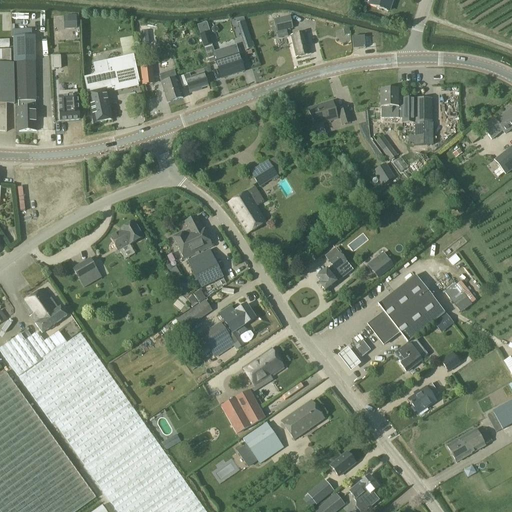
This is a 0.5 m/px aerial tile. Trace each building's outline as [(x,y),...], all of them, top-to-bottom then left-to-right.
[(391,13),(392,10),(390,10),(393,0),(367,0),(366,4),(391,13)] [(76,17),(63,17),(64,30),(76,29),(76,17)] [(292,29),(289,17),(274,20),(277,33),(292,29)] [(197,28),(199,36),(203,49),(213,45),(209,34),(211,33),(208,25),(197,28)] [(147,32),(140,33),(141,45),(148,44),(147,32)] [(291,35),(296,57),(310,53),(305,32),(291,35)] [(241,38),(243,44),(251,42),(249,35),(241,38)] [(18,103),(18,108),(18,132),(35,132),(35,102),(36,102),(35,63),(35,37),(13,38),(14,64),(16,63),(17,103),(18,103)] [(364,37),(352,37),(353,50),(365,49),(364,37)] [(83,79),(86,95),(93,125),(112,120),(105,91),(113,89),(114,93),(138,88),(137,83),(139,83),(133,57),(136,56),(132,38),(120,40),(123,58),(105,62),(108,73),(83,79)] [(0,131),(6,132),(8,104),(14,105),(12,65),(10,65),(10,51),(1,51),(0,50),(0,131)] [(212,56),(214,61),(214,62),(219,76),(226,73),(227,76),(243,70),(237,54),(221,59),(220,54),(212,56)] [(152,64),(140,65),(142,86),(154,85),(152,64)] [(210,67),(203,69),(206,77),(213,74),(210,67)] [(182,88),(187,86),(190,95),(202,91),(201,90),(208,88),(203,74),(190,78),(189,74),(178,77),(182,88)] [(161,83),(168,103),(183,98),(176,78),(161,83)] [(432,99),(397,99),(397,91),(381,91),(381,108),(397,109),(401,109),(401,124),(413,124),(413,137),(432,137),(432,99)] [(57,93),(59,122),(78,121),(76,92),(57,93)] [(308,110),(313,127),(337,120),(332,103),(308,110)] [(505,135),(511,129),(511,108),(495,122),(493,120),(482,129),(491,141),(502,132),(505,135)] [(352,124),(351,122),(357,121),(353,109),(348,110),(348,109),(337,112),(342,127),(352,124)] [(381,135),(374,140),(393,166),(400,161),(381,135)] [(511,152),(511,150),(495,162),(505,175),(511,169),(511,152)] [(249,173),(259,189),(273,180),(274,182),(279,179),(268,161),(249,173)] [(386,165),(373,172),(382,186),(394,179),(386,165)] [(227,205),(246,236),(266,223),(256,208),(264,203),(255,188),(227,205)] [(211,247),(209,244),(210,243),(196,217),(184,223),(188,231),(182,234),(182,233),(172,239),(181,256),(183,261),(211,247)] [(129,245),(129,246),(142,238),(133,223),(121,231),(122,232),(110,239),(117,251),(129,245)] [(331,267),(327,270),(316,278),(321,284),(319,286),(325,293),(338,283),(334,278),(343,271),(340,268),(347,262),(336,248),(324,257),(328,262),(328,263),(331,267)] [(188,262),(190,268),(201,290),(223,279),(212,257),(209,251),(188,262)] [(378,261),(376,259),(369,265),(372,270),(371,271),(378,279),(393,266),(387,259),(384,256),(378,261)] [(97,269),(90,259),(72,270),(79,280),(97,269)] [(169,272),(175,281),(178,279),(180,277),(175,268),(169,272)] [(368,326),(383,346),(399,334),(407,344),(445,315),(415,277),(377,306),(383,314),(368,326)] [(444,294),(461,317),(472,308),(456,285),(444,294)] [(41,335),(53,326),(67,317),(60,308),(58,309),(44,289),(22,304),(31,317),(30,318),(41,335)] [(188,298),(193,307),(205,299),(200,291),(188,298)] [(206,302),(182,318),(188,327),(213,311),(206,302)] [(232,334),(244,326),(254,319),(246,306),(235,313),(231,307),(218,315),(232,334)] [(439,331),(440,331),(451,322),(446,316),(434,325),(439,331)] [(220,325),(203,336),(201,338),(213,356),(233,343),(220,325)] [(26,331),(20,336),(0,348),(0,352),(52,425),(54,424),(116,511),(204,511),(191,492),(146,429),(80,335),(57,351),(49,339),(44,343),(37,333),(31,337),(26,331)] [(421,362),(418,358),(425,353),(415,341),(409,346),(408,345),(395,355),(400,363),(399,364),(406,373),(421,362)] [(356,354),(362,361),(368,356),(362,348),(356,354)] [(284,369),(270,350),(242,369),(256,388),(284,369)] [(460,365),(452,354),(452,353),(439,362),(448,374),(460,365)] [(347,354),(338,361),(350,376),(359,370),(347,354)] [(0,511),(75,511),(95,498),(6,374),(0,377),(0,511)] [(431,385),(426,388),(419,393),(418,392),(413,395),(415,396),(408,401),(417,415),(436,403),(433,399),(438,395),(431,385)] [(220,407),(236,436),(265,420),(249,391),(220,407)] [(495,434),(502,430),(502,431),(511,426),(511,400),(492,412),(493,415),(487,418),(495,434)] [(281,423),(294,441),(324,421),(311,402),(281,423)] [(283,449),(266,424),(242,441),(260,466),(283,449)] [(484,429),(477,433),(475,431),(446,447),(456,464),(485,447),(484,447),(492,443),(484,429)] [(248,468),(256,462),(245,446),(237,452),(248,468)] [(349,456),(346,454),(330,467),(338,477),(355,464),(352,461),(354,460),(350,455),(349,456)] [(462,471),(466,478),(475,473),(471,466),(462,471)] [(366,511),(379,502),(372,493),(378,488),(369,477),(349,493),(355,500),(353,502),(355,505),(355,509),(356,511),(366,511)] [(324,482),(309,495),(316,504),(332,492),(324,482)] [(338,511),(345,507),(336,495),(332,498),(315,511),(338,511)]
